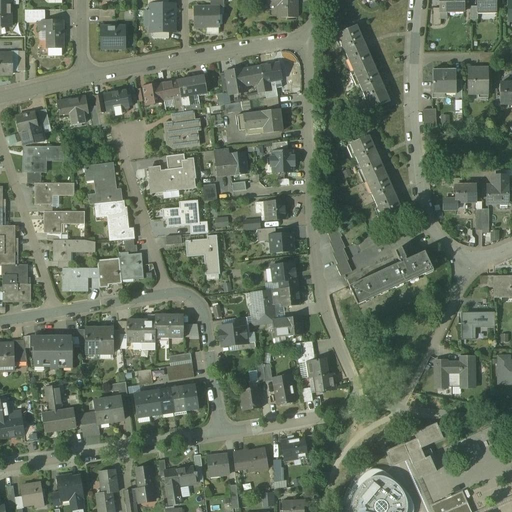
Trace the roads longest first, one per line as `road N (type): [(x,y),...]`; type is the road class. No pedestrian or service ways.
road 1 (residential): [(311,39),(311,241),(354,399),(334,414),(219,434)]
road 2 (residential): [(420,0),(418,180),(432,230),(466,264)]
road 3 (residential): [(82,79),(311,39)]
road 4 (residential): [(219,434),(0,469)]
road 5 (residential): [(0,141),(57,313)]
road 6 (residential): [(168,295),(190,297),(204,310),(219,434)]
road 7 (residential): [(120,145),(168,295)]
